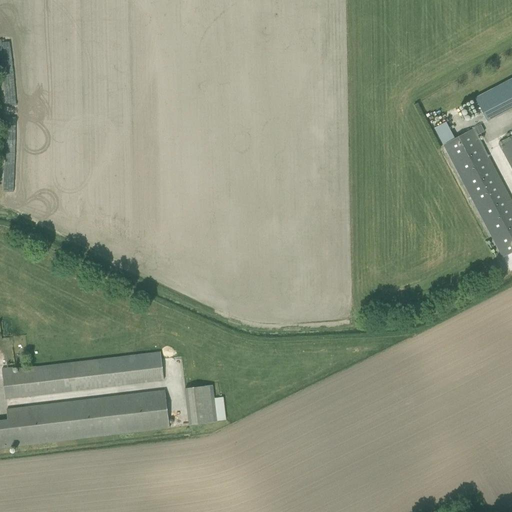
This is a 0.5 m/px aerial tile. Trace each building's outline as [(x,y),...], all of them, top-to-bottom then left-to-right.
[(511,79),(475,99),(487,122),(511,108),(511,79)] [(511,253),(511,203),(477,136),(485,132),(481,125),(443,145),(503,258),(511,253)] [(511,135),(498,143),(511,169),(511,135)] [(2,369),(2,374),(5,399),(144,383),(164,381),(160,351),(18,367),(19,373),(12,373),(12,368),(2,369)] [(211,385),(184,389),(189,426),(216,422),(216,421),(214,407),(211,385)] [(7,420),(0,420),(0,448),(169,428),(165,391),(6,410),(7,420)] [(224,405),(214,407),(216,421),(226,420),(224,405)]
